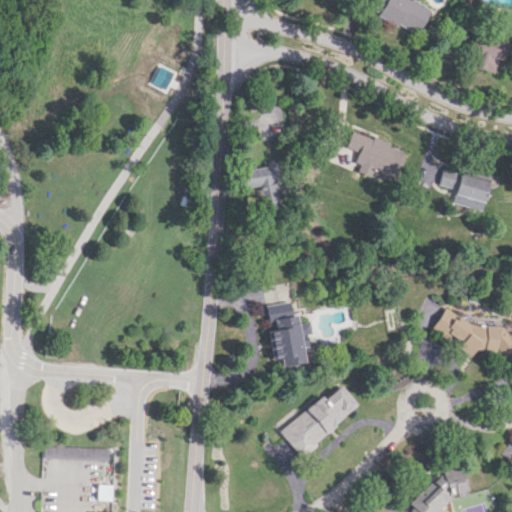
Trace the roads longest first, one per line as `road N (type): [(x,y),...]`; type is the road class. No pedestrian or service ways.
road 1 (tertiary): [(223,0),(208,317),(189,511)]
road 2 (residential): [(224,47),(307,56),(435,122),(511,143)]
road 3 (residential): [(511,114),(448,97),(317,30),(224,17)]
road 4 (residential): [(313,511),(410,420)]
road 5 (residential): [(21,359),(9,342),(13,234)]
